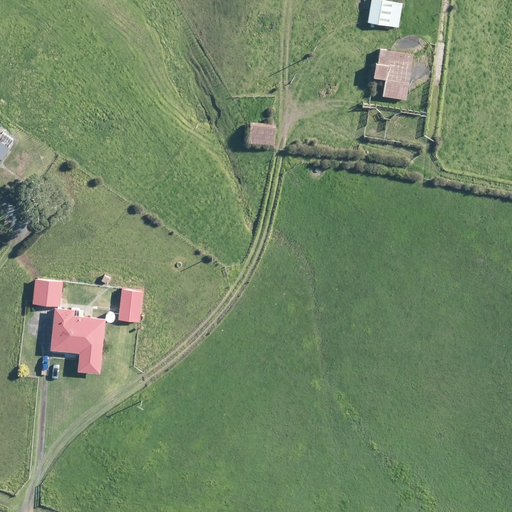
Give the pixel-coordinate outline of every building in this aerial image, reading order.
[(400,3),(381,0),(367,0),(364,22),(395,27),(400,3)] [(411,55),(390,51),(377,49),(375,64),(371,64),(369,77),(382,79),(380,96),(404,100),(411,57),(411,55)] [(246,143),(271,146),(274,125),(248,122),(246,143)] [(0,132),(0,163),(14,145),(2,136),(3,135),(0,132)] [(64,303),(64,300),(66,279),(38,277),(36,301),(59,303),(64,303)] [(125,286),(122,317),(143,320),(146,289),(125,286)] [(79,306),(67,305),(59,304),(55,347),(84,349),(82,366),(82,368),(104,370),(110,317),(110,315),(109,315),(94,313),(78,312),(79,306)]
